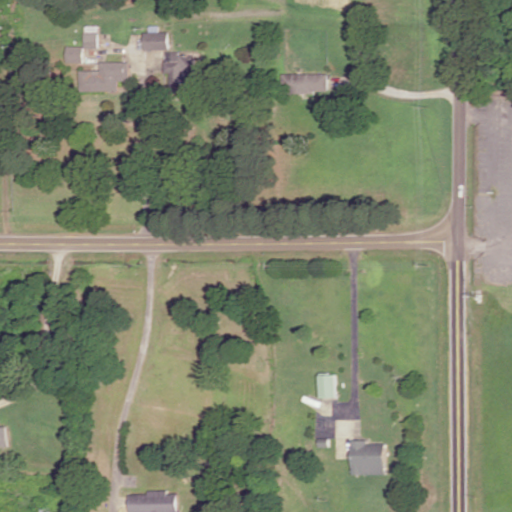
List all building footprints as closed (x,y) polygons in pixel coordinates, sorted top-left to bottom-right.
[(101,48),(101,25),(87,25),(87,48),(101,48)] [(147,31),(147,49),(172,49),(172,32),(147,31)] [(87,62),(87,46),(70,45),(70,62),(87,62)] [(170,81),(184,81),(184,89),(200,89),(199,55),(184,55),(184,51),(170,51),(170,81)] [(133,61),(105,62),(105,70),(83,70),(84,91),(122,90),(122,79),(133,79),(133,61)] [(330,73),(286,73),(286,93),(331,92),(330,73)] [(338,397),(337,374),(321,374),(322,397),(338,397)] [(0,446),(9,446),(8,426),(0,426),(0,446)] [(388,473),(387,443),(368,443),(368,439),(354,440),(354,474),(388,473)] [(157,511),(180,511),(180,493),(170,493),(170,491),(130,492),(130,511),(141,511),(157,511)]
